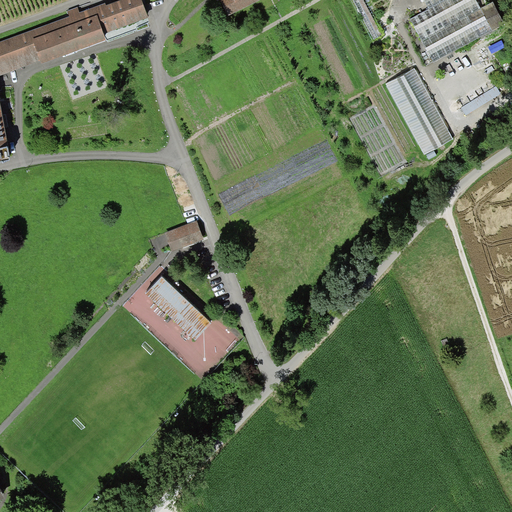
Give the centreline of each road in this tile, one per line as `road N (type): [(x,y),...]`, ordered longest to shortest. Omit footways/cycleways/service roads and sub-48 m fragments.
road 1 (residential): [(511,143),(443,197),(154,511)]
road 2 (track): [(511,391),(443,197)]
